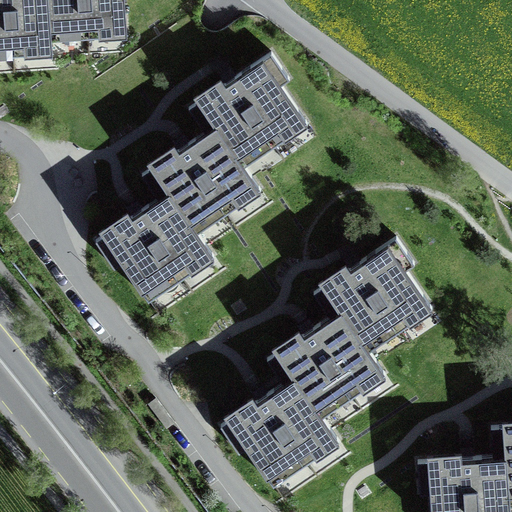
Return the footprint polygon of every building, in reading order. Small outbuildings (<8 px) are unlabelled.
[(0,0),(0,54),(50,50),(49,38),(46,0),(0,0)] [(46,0),(49,38),(126,32),(123,0),(46,0)] [(217,123),(245,164),(308,122),(281,83),(290,77),(272,51),(231,79),(189,107),(205,131),(217,123)] [(142,173),(158,197),(170,189),(198,230),(261,188),(245,164),(217,123),(205,131),(182,146),(142,173)] [(214,255),(198,230),(170,189),(158,197),(136,211),(95,239),(114,266),(122,260),(149,299),(214,255)] [(341,307),(369,349),(432,307),(406,268),(414,262),(396,235),(355,263),(313,291),(329,315),(341,307)] [(267,357),(283,381),(295,374),(323,414),(385,372),(369,349),(341,307),(329,315),(307,330),(267,357)] [(295,374),(283,381),(261,397),(221,424),(239,450),(247,445),(273,483),(339,439),(323,414),(295,374)] [(506,454),(509,502),(511,501),(511,424),(492,426),(494,455),(506,454)] [(509,511),(509,502),(506,454),(494,455),(467,456),(419,460),(421,490),(431,489),(432,511),(509,511)]
